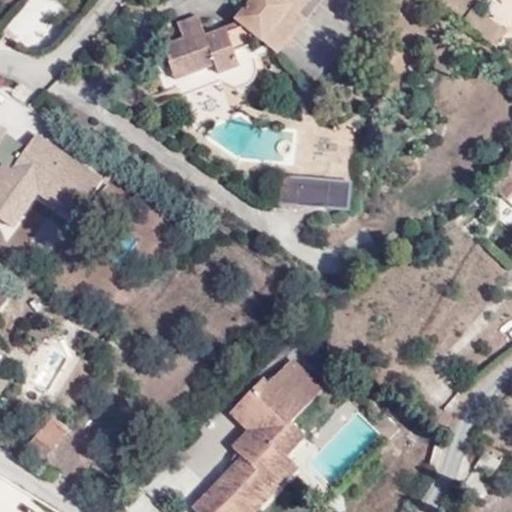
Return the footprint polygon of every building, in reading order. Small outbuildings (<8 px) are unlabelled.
[(172,78),(178,96),(221,79),(235,87),(242,86),(247,84),(251,81),(254,78),(255,74),(256,70),(256,66),(255,61),(251,55),(269,47),(276,52),(305,20),(297,13),(306,0),(247,0),(232,19),(237,23),(203,35),(196,15),(176,22),(182,38),(169,42),(164,52),(172,78)] [(4,27),(24,45),(43,24),(23,6),(4,27)] [(463,22),(497,46),(507,31),(473,7),(463,22)] [(0,150),(8,138),(0,132),(0,150)] [(97,195),(104,184),(38,139),(12,177),(4,172),(0,178),(0,224),(12,232),(37,196),(40,198),(48,185),(86,211),(93,201),(104,209),(108,203),(97,195)] [(507,199),(511,194),(511,164),(492,184),(507,199)] [(297,198),(326,200),(327,180),(298,178),(297,198)] [(40,198),(77,223),(86,211),(48,185),(40,198)] [(115,228),(100,255),(119,264),(133,237),(115,228)] [(0,312),(14,293),(0,282),(0,312)] [(245,457),(195,508),(199,511),(259,511),(303,468),(291,456),(308,438),(292,422),(325,388),(295,359),(271,383),(237,418),(250,431),(234,447),(244,457),(245,457)] [(266,378),(232,413),(237,418),(271,383),(266,378)] [(29,449),(44,461),(45,461),(69,431),(54,418),(29,449)]
